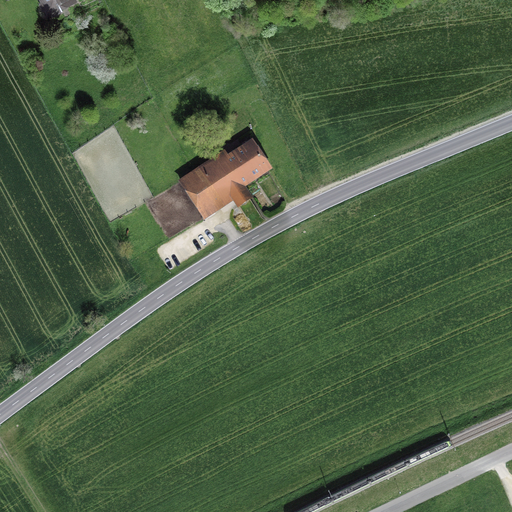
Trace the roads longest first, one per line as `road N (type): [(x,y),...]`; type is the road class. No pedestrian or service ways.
road 1 (primary): [(511,121),(246,241),(0,414)]
road 2 (residential): [(380,511),(511,449)]
